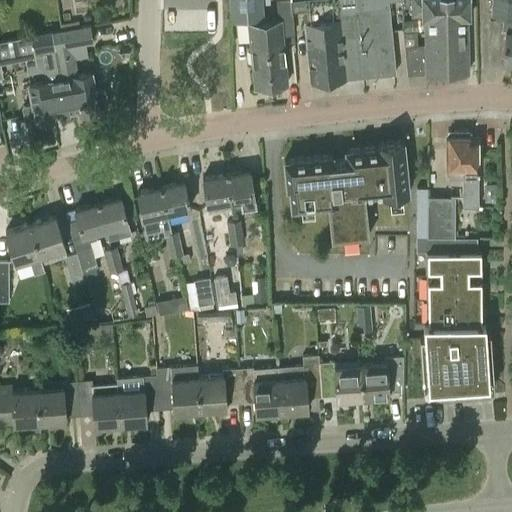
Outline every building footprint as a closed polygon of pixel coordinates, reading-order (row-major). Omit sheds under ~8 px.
[(229,0),(231,19),(263,17),(261,0),(229,0)] [(271,41),(266,42),(270,86),(286,85),(281,35),(293,34),(291,12),(289,0),(277,0),(279,22),(267,23),(267,29),(271,31),(271,41)] [(400,0),(289,0),(291,12),(303,11),(309,83),(394,75),(387,2),(401,0),(400,0)] [(420,31),(402,33),(407,75),(424,73),(424,74),(467,74),(467,19),(468,19),(468,0),(410,0),(410,16),(421,15),(421,20),(424,20),(424,30),(420,31)] [(511,0),(491,0),(490,16),(502,18),(500,32),(504,32),(500,63),(511,64),(511,0)] [(267,23),(247,25),(253,88),(270,86),(266,42),(271,41),(271,31),(267,29),(267,23)] [(90,24),(52,32),(55,47),(85,42),(93,40),(90,24)] [(32,35),(0,41),(0,61),(25,57),(39,54),(42,70),(44,81),(29,84),(32,104),(23,106),(26,122),(34,120),(35,121),(55,118),(55,114),(74,110),(73,109),(76,108),(73,94),(64,95),(61,79),(55,47),(52,32),(32,35)] [(85,42),(55,47),(61,79),(64,95),(73,94),(76,108),(73,109),(74,110),(81,109),(82,112),(98,109),(98,108),(108,106),(105,91),(95,93),(91,73),(77,76),(74,58),(87,56),(85,42)] [(448,133),(448,179),(462,179),(462,206),(478,206),(478,179),(477,141),(468,141),(468,133),(448,133)] [(331,156),(284,161),(285,175),(287,189),(289,188),(290,189),(292,208),(327,205),(329,223),(331,240),(369,236),(367,219),(365,195),(382,193),(382,196),(408,193),(406,177),(405,163),(402,142),(377,145),(377,148),(345,151),(347,162),(332,163),(331,156)] [(250,171),(226,175),(231,208),(256,204),(254,197),(250,171)] [(226,175),(203,179),(207,205),(209,211),(231,208),(226,175)] [(184,183),(161,188),(167,214),(190,209),(184,183)] [(496,183),(484,184),(484,201),(496,201),(496,183)] [(161,188),(138,193),(144,219),(146,232),(163,229),(167,247),(175,246),(174,243),(180,242),(177,231),(171,232),(167,214),(161,188)] [(427,196),(427,237),(455,237),(455,196),(427,196)] [(121,198),(98,204),(106,230),(115,228),(117,237),(131,234),(128,224),(121,198)] [(77,218),(68,221),(77,251),(82,270),(96,266),(89,241),(97,239),(95,233),(106,230),(98,204),(75,211),(77,218)] [(56,217),(31,225),(41,257),(66,249),(56,217)] [(233,219),(228,220),(229,234),(236,233),(235,230),(240,229),(238,218),(233,219)] [(31,225),(5,233),(15,265),(29,261),(33,275),(43,272),(39,257),(41,257),(31,225)] [(236,233),(229,234),(231,244),(241,243),(240,229),(235,230),(236,233)] [(416,237),(416,252),(425,252),(468,252),(476,252),(476,237),(455,237),(427,237),(416,237)] [(175,246),(167,247),(169,257),(183,254),(180,242),(174,243),(175,246)] [(116,245),(103,249),(107,264),(114,262),(113,259),(119,257),(116,245)] [(77,251),(64,255),(72,283),(84,280),(82,270),(77,251)] [(424,338),(418,338),(422,382),(435,381),(436,394),(456,393),(455,388),(459,388),(460,392),(480,391),(479,378),(492,377),(489,333),(485,334),(484,324),(481,324),(480,252),(476,252),(468,252),(425,252),(426,325),(423,325),(424,338)] [(114,262),(107,264),(109,274),(122,270),(119,257),(113,259),(114,262)] [(226,275),(213,277),(217,305),(236,302),(235,290),(229,291),(226,275)] [(208,277),(194,280),(199,304),(212,302),(213,302),(208,277)] [(257,292),(253,292),(253,294),(254,303),(268,302),(266,277),(256,277),(257,282),(257,292)] [(130,282),(120,284),(129,317),(138,315),(133,293),(130,282)] [(185,295),(171,298),(174,311),(188,308),(185,295)] [(88,304),(67,310),(71,324),(92,317),(88,304)] [(370,304),(356,306),(357,319),(371,317),(370,304)] [(242,307),(235,308),(236,322),(243,321),(242,307)] [(329,317),(329,307),(317,308),(318,318),(329,317)] [(230,310),(197,311),(197,321),(230,320),(230,310)] [(98,325),(75,326),(76,337),(99,335),(99,339),(112,338),(111,322),(98,323),(98,325)] [(333,361),(318,362),(321,394),(335,393),(336,399),(362,397),(360,363),(359,352),(347,353),(348,365),(334,366),(333,361)] [(303,364),(278,366),(280,411),(307,410),(305,395),(321,394),(318,362),(318,354),(303,355),(303,364)] [(384,361),(360,363),(362,397),(387,396),(386,389),(402,388),(402,355),(384,356),(384,361)] [(196,364),(156,366),(157,374),(159,406),(173,405),(173,412),(199,410),(197,378),(197,376),(196,364)] [(252,367),(237,368),(240,400),(254,399),(255,413),(280,411),(278,366),(252,368),(252,367)] [(222,374),(197,376),(197,378),(199,410),(225,408),(224,401),(240,400),(237,368),(222,369),(222,374)] [(151,374),(116,377),(117,382),(120,424),(146,422),(145,407),(159,406),(157,374),(151,374)] [(76,380),(79,413),(93,412),(94,426),(120,424),(117,382),(92,384),(92,379),(76,380)] [(61,386),(36,388),(39,422),(64,420),(64,414),(79,413),(76,380),(60,381),(61,386)] [(11,385),(0,385),(0,421),(13,420),(13,424),(29,423),(39,422),(36,388),(11,390),(11,385)]
